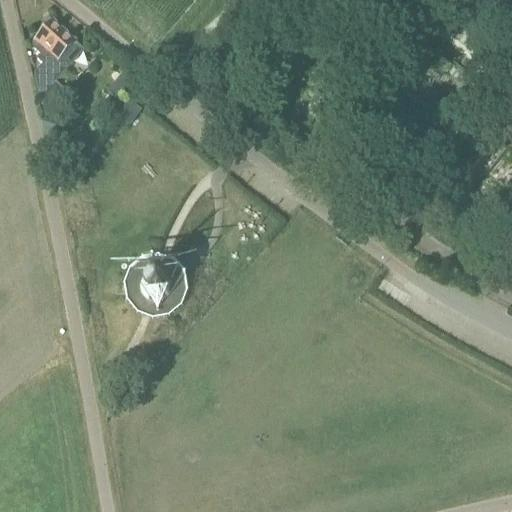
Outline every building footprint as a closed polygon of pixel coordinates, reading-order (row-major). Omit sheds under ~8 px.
[(43,65),(34,75),(45,119),(67,96),(55,84),(84,53),(75,44),(76,44),(53,22),(35,41),(31,46),(41,56),(37,60),(43,65)] [(138,84),(124,73),(117,82),(130,93),(138,84)] [(129,104),(118,118),(130,127),(141,113),(129,104)] [(90,142),(81,131),(53,155),(62,165),(90,142)] [(183,294),(181,280),(173,268),(159,262),(145,264),(133,273),(127,286),(129,301),(137,313),(151,319),(165,317),(177,308),(183,294)]
